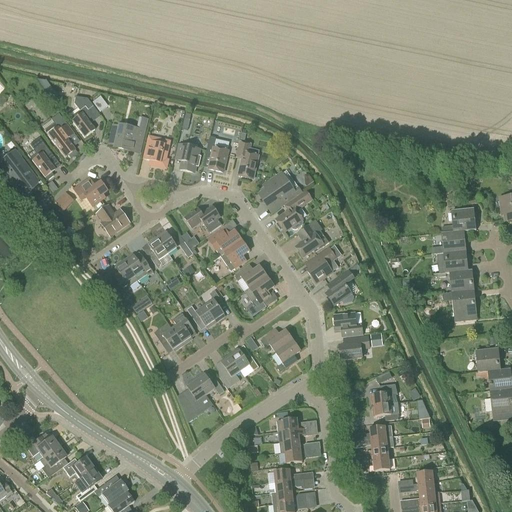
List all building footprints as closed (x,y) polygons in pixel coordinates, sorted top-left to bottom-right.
[(69,119),(71,122),(84,139),(94,132),(90,126),(91,125),(95,121),(88,111),(92,108),(87,100),(75,98),(74,105),(79,112),(69,119)] [(100,98),(92,104),(99,113),(107,108),(100,98)] [(51,103),(46,107),(51,114),(56,110),(51,103)] [(191,115),(186,114),(182,130),(187,132),(191,115)] [(67,141),(74,136),(58,115),(50,121),(53,125),(44,132),(51,142),(64,159),(68,157),(70,160),(77,154),(75,152),(72,149),(71,146),(67,141)] [(135,143),(142,144),(148,120),(142,119),(139,118),(136,131),(121,127),(120,127),(116,148),(133,152),(135,143)] [(154,166),(154,167),(155,167),(166,170),(168,162),(166,161),(170,143),(150,138),(145,161),(155,163),(154,166)] [(210,138),(206,153),(213,155),(209,171),(224,174),(229,152),(228,152),(214,149),(215,142),(216,139),(210,138)] [(53,166),(57,163),(39,139),(30,146),(34,152),(27,156),(31,162),(44,179),(46,183),(54,177),(52,174),(55,172),(52,169),(53,166)] [(242,160),(239,178),(253,181),(259,157),(258,157),(259,152),(251,150),(252,145),(240,142),(236,159),(242,160)] [(200,151),(197,150),(198,147),(190,145),(190,148),(186,147),(179,146),(175,161),(182,163),(180,171),(195,175),(196,167),(199,168),(202,157),(199,157),(200,151)] [(30,178),(31,176),(31,175),(14,152),(13,153),(18,159),(11,165),(8,161),(8,162),(5,164),(4,166),(3,168),(3,170),(2,172),(3,175),(3,177),(4,179),(3,180),(25,199),(35,188),(36,187),(36,186),(36,185),(36,183),(36,182),(36,181),(35,180),(34,179),(33,178),(32,178),(31,178),(30,178)] [(297,186),(297,187),(286,172),(282,175),(270,183),(273,187),(265,193),(260,196),(269,209),(276,205),(279,209),(302,193),(297,186)] [(87,199),(93,208),(105,199),(103,196),(108,193),(102,184),(95,189),(90,181),(75,191),(82,202),(87,199)] [(302,222),(303,221),(297,213),(313,202),(307,192),(294,201),(297,206),(276,221),(285,234),(292,229),(293,230),(296,231),(302,226),(303,223),(302,222)] [(511,198),(501,200),(502,216),(505,216),(505,222),(511,221),(511,198)] [(199,210),(184,220),(192,231),(202,224),(206,229),(210,234),(222,226),(218,221),(221,219),(213,207),(202,215),(199,210)] [(101,225),(110,238),(130,224),(121,211),(114,216),(108,208),(98,215),(103,223),(101,225)] [(442,228),(443,234),(453,233),(464,232),(476,231),(474,211),(451,213),(453,227),(442,228)] [(316,222),(309,227),(298,235),(303,244),(296,249),(303,260),(323,246),(315,235),(322,231),(316,222)] [(207,239),(220,257),(242,242),(235,232),(230,236),(224,228),(207,239)] [(437,255),(466,252),(464,232),(453,233),(443,234),(442,234),(443,248),(431,249),(432,256),(437,255)] [(166,233),(157,239),(168,255),(178,249),(166,233)] [(197,244),(192,237),(184,242),(190,249),(197,244)] [(168,255),(157,239),(148,245),(155,255),(150,258),(158,271),(163,267),(159,262),(168,255)] [(242,242),(220,257),(231,273),(235,270),(239,267),(236,262),(243,257),(250,253),(242,242)] [(179,247),(188,259),(193,256),(184,243),(179,247)] [(329,248),(314,259),(318,265),(307,273),(316,286),(333,274),(332,273),(338,269),(334,262),(337,260),(329,248)] [(437,255),(439,275),(445,274),(449,274),(468,272),(466,252),(437,255)] [(133,256),(124,262),(139,284),(153,274),(145,262),(140,265),(133,256)] [(139,284),(124,262),(115,268),(116,269),(122,278),(117,282),(126,294),(131,290),(129,288),(138,282),(139,284)] [(182,273),(187,279),(195,273),(191,267),(182,273)] [(245,293),(267,278),(260,268),(245,278),(241,273),(234,278),(238,283),(243,280),(249,290),(245,293)] [(355,280),(351,275),(356,272),(353,268),(349,271),(348,271),(328,285),(332,291),(326,295),(334,308),(341,303),(343,306),(352,304),(354,298),(345,286),(355,280)] [(468,272),(449,274),(451,294),(474,292),(472,272),(468,272)] [(168,284),(172,290),(182,284),(178,277),(168,284)] [(274,288),(267,278),(245,293),(252,304),(253,304),(253,305),(255,308),(253,309),(256,313),(258,315),(262,312),(261,311),(266,307),(263,304),(267,301),(263,296),(267,293),(274,288)] [(214,302),(205,308),(217,324),(226,318),(218,307),(223,303),(215,291),(210,295),(214,302)] [(474,292),(451,294),(443,295),(443,302),(452,301),(453,314),(449,314),(450,319),(453,318),(454,323),(477,321),(474,292)] [(149,296),(133,307),(138,314),(154,303),(149,296)] [(217,324),(205,308),(196,314),(192,308),(187,311),(195,324),(200,320),(207,331),(217,324)] [(144,313),(139,316),(143,322),(148,318),(144,313)] [(178,327),(172,331),(184,347),(193,341),(186,331),(191,327),(182,314),(173,321),(178,327)] [(336,333),(341,332),(351,331),(352,338),(363,336),(362,324),(356,325),(355,315),(334,318),(336,333)] [(172,331),(168,324),(160,329),(160,330),(154,334),(168,355),(173,351),(175,354),(184,347),(172,331)] [(270,346),(275,354),(293,342),(286,332),(271,343),(268,338),(261,343),(265,349),(270,346)] [(353,347),(344,348),(340,348),(341,362),(362,360),(361,351),(370,350),(368,337),(352,339),(353,347)] [(293,342),(275,354),(283,365),(277,369),(280,374),(289,368),(285,363),(300,353),(293,342)] [(244,347),(230,357),(241,373),(250,367),(254,372),(259,368),(244,347)] [(476,354),(478,373),(500,371),(498,352),(476,354)] [(230,357),(220,363),(227,372),(222,376),(219,378),(227,390),(231,388),(240,382),(236,376),(241,373),(230,357)] [(487,373),(490,393),(511,390),(511,387),(510,370),(500,371),(478,373),(478,374),(487,373)] [(204,374),(195,381),(207,397),(216,391),(219,396),(224,393),(216,381),(211,384),(204,374)] [(379,386),(385,383),(383,377),(377,379),(379,386)] [(207,397),(195,381),(186,387),(193,397),(188,400),(196,412),(205,406),(202,400),(207,397)] [(375,407),(390,405),(398,404),(396,396),(397,396),(395,386),(380,388),(380,390),(381,395),(374,396),(373,396),(371,396),(372,402),(374,402),(375,405),(375,406),(375,407)] [(511,390),(490,393),(493,420),(511,418),(511,390)] [(417,402),(418,410),(425,409),(424,406),(422,402),(417,402)] [(390,405),(375,407),(376,412),(373,412),(374,418),(385,417),(385,423),(398,421),(398,416),(392,416),(390,405)] [(276,423),(278,433),(308,430),(308,425),(298,426),(297,420),(276,423)] [(421,421),(422,429),(430,429),(429,420),(421,421)] [(361,437),(361,441),(393,438),(392,427),(370,430),(371,436),(361,437)] [(278,433),(279,444),(299,442),(299,436),(309,435),(308,430),(278,433)] [(39,462),(40,463),(59,449),(52,439),(46,443),(42,438),(26,449),(33,458),(39,454),(43,460),(39,462)] [(372,445),(372,451),(394,449),(393,438),(361,441),(362,446),(372,445)] [(279,444),(280,455),(311,451),(310,444),(300,446),(299,442),(279,444)] [(62,469),(63,469),(64,469),(60,463),(66,459),(59,449),(40,463),(44,468),(41,470),(48,479),(62,469)] [(372,451),(374,462),(389,460),(388,450),(394,449),(372,451)] [(311,451),(280,455),(285,455),(286,466),(302,464),(301,458),(306,457),(311,456),(311,451)] [(75,475),(79,481),(93,470),(85,460),(77,465),(74,461),(64,469),(63,469),(70,479),(75,475)] [(390,472),(389,460),(374,462),(375,473),(390,472)] [(78,505),(93,494),(97,491),(94,487),(101,481),(93,470),(79,481),(83,486),(78,490),(81,494),(76,498),(78,501),(76,503),(78,505)] [(274,473),(275,484),(291,482),(290,472),(274,473)] [(432,474),(417,475),(418,486),(433,484),(432,474)] [(101,496),(109,506),(127,493),(128,492),(121,481),(113,487),(109,482),(97,491),(93,494),(97,499),(101,496)] [(272,495),(272,496),(292,493),(292,487),(297,487),(302,486),(301,481),(295,482),(291,482),(275,484),(276,494),(272,495)] [(0,497),(4,495),(7,498),(12,495),(3,482),(0,484),(0,497)] [(419,490),(419,496),(439,494),(434,494),(433,484),(418,486),(413,486),(408,487),(409,491),(419,490)] [(46,495),(52,500),(56,497),(51,490),(46,495)] [(463,492),(464,502),(472,501),(471,491),(463,492)] [(127,493),(109,506),(107,508),(110,511),(131,511),(129,508),(135,504),(127,493)] [(272,496),(273,506),(303,503),(303,498),(293,499),(292,493),(272,496)] [(420,501),(410,502),(410,505),(411,508),(441,505),(439,494),(419,496),(420,501)] [(478,511),(477,501),(469,502),(469,511),(478,511)] [(303,503),(273,506),(273,511),(294,511),(294,509),(299,508),(304,508),(303,503)]
